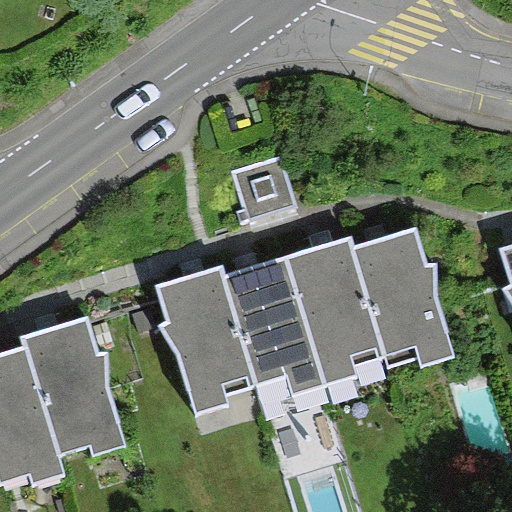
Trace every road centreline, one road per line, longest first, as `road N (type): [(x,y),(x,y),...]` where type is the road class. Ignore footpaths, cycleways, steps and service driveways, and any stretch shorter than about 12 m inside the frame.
road 1 (tertiary): [(276,0),(0,195)]
road 2 (residential): [(511,66),(313,0)]
